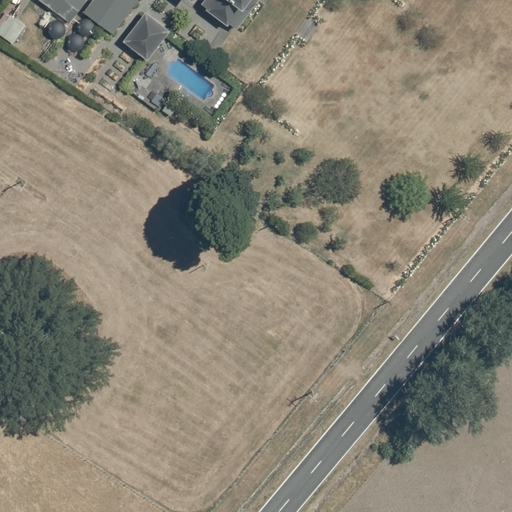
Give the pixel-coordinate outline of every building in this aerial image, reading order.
[(88,0),(46,0),(72,20),(88,0)] [(140,0),(95,0),(88,11),(118,32),(140,0)] [(259,0),(189,0),(234,33),(259,0)] [(178,30),(150,7),(125,37),(153,60),(178,30)] [(29,24),(9,10),(0,22),(0,30),(16,42),(29,24)]
